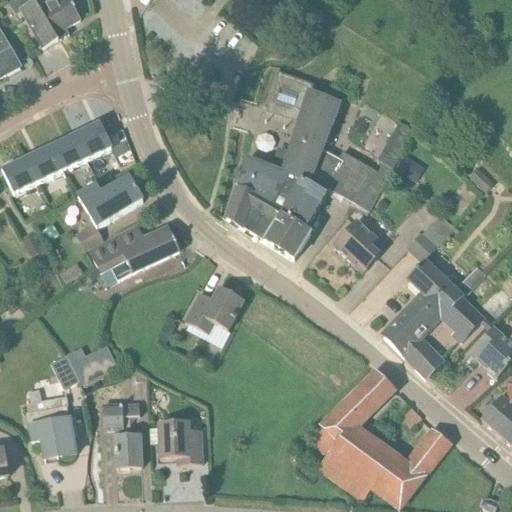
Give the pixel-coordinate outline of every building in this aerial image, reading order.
[(18,18),(22,15),(43,53),(58,44),(55,38),(80,23),(74,12),(75,11),(73,8),(72,8),(66,0),(38,0),(36,1),(35,0),(17,0),(10,4),(18,18)] [(0,82),(20,72),(0,33),(0,82)] [(309,229),(327,197),(329,192),(370,215),(393,174),(382,167),(378,175),(341,155),(338,161),(322,153),(339,109),(308,97),(289,154),(281,152),(274,172),(246,162),(237,190),(226,222),(239,230),(264,246),(294,264),(304,247),(311,236),(307,234),(309,229)] [(394,170),(417,131),(402,122),(379,162),(394,170)] [(111,152),(110,152),(99,127),(75,139),(87,163),(111,152)] [(62,175),(87,163),(75,139),(51,150),(62,175)] [(38,186),(62,175),(51,150),(27,162),(38,186)] [(408,182),(424,158),(416,152),(409,162),(408,161),(399,175),(408,182)] [(14,198),(38,186),(27,162),(2,173),(14,198)] [(494,187),(479,172),(470,181),(485,196),(494,187)] [(97,192),(78,203),(94,230),(76,241),(84,254),(102,243),(96,234),(127,215),(143,205),(136,194),(138,193),(133,185),(131,186),(129,183),(111,194),(101,199),(97,192)] [(441,219),(420,241),(438,250),(454,231),(441,219)] [(357,224),(347,236),(333,251),(362,277),(386,250),(357,224)] [(174,244),(168,231),(143,244),(137,231),(88,258),(101,280),(111,274),(118,287),(145,272),(145,273),(179,255),(174,243),(174,244)] [(21,242),(31,261),(43,254),(33,236),(21,242)] [(421,269),(407,283),(422,298),(423,299),(428,293),(450,315),(464,300),(426,264),(438,251),(437,251),(438,250),(420,241),(407,255),(421,269)] [(66,287),(82,276),(75,266),(59,277),(66,287)] [(477,270),(461,288),(470,295),(486,278),(477,270)] [(212,304),(200,297),(185,328),(207,340),(212,331),(226,339),(243,305),(219,292),(212,304)] [(464,343),(486,323),(464,303),(466,301),(464,300),(450,315),(428,293),(423,299),(422,298),(383,341),(425,383),(444,364),(423,343),(442,323),(464,343)] [(477,364),(497,382),(511,365),(511,349),(493,332),(471,356),(478,363),(477,364)] [(52,368),(64,393),(79,386),(66,361),(52,368)] [(377,376),(363,390),(310,443),(327,459),(318,473),(360,503),(370,490),(400,511),(449,448),(450,448),(451,447),(433,433),(406,469),(356,432),(393,395),(394,395),(395,394),(377,376)] [(511,390),(481,425),(483,427),(511,451),(511,390)] [(49,413),(29,416),(31,430),(29,430),(33,447),(42,446),(45,466),(46,465),(45,464),(57,462),(58,463),(58,461),(76,458),(69,421),(69,422),(66,401),(48,405),(49,413)] [(138,410),(105,411),(105,436),(114,436),(116,472),(142,471),(140,441),(131,441),(130,423),(138,422),(138,410)] [(421,422),(409,411),(400,421),(411,432),(421,422)] [(157,426),(159,463),(177,462),(177,470),(202,468),(200,436),(189,436),(189,426),(157,426)] [(482,511),(496,511),(499,506),(490,502),(482,503),(480,509),(482,511)]
